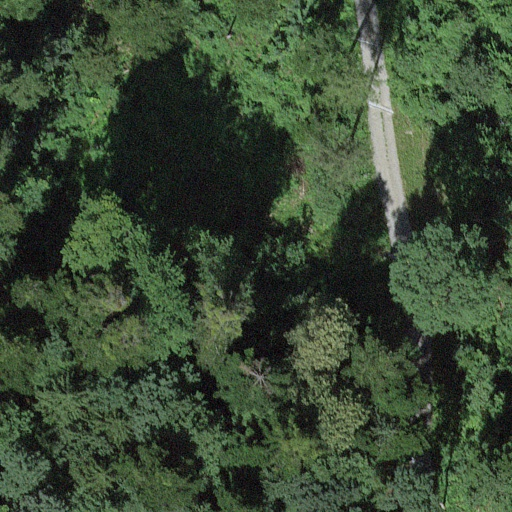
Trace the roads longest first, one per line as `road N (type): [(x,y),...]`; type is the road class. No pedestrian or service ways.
road 1 (track): [(421,511),(360,0)]
road 2 (trunk): [(420,511),(438,0)]
